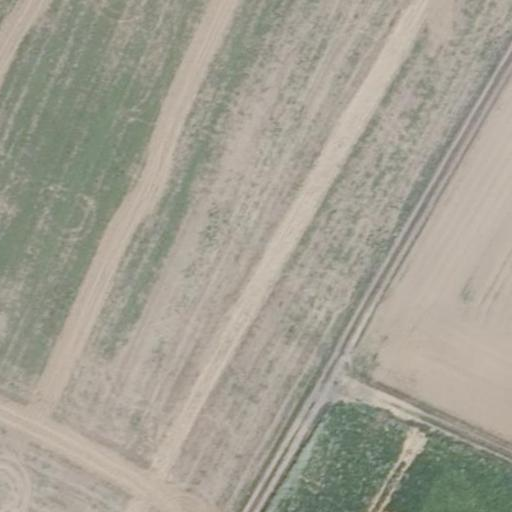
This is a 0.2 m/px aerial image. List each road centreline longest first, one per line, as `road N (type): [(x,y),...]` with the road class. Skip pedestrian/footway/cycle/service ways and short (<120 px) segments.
road 1 (track): [(511,61),(253,511)]
road 2 (track): [(511,456),(333,377)]
